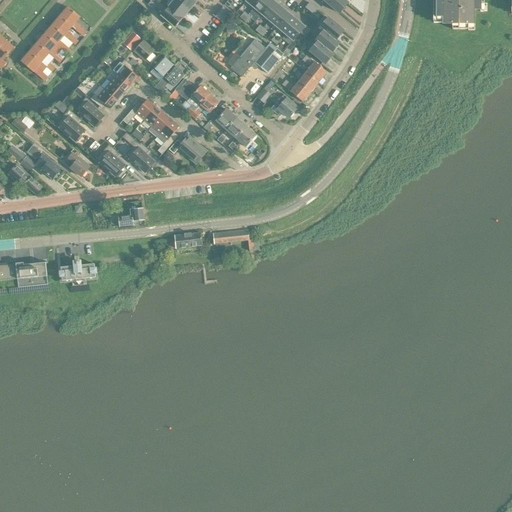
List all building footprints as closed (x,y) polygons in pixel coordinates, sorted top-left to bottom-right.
[(174,0),(169,7),(173,11),(182,19),(189,10),(176,0),(174,0)] [(176,0),(189,10),(196,2),(193,0),(176,0)] [(260,0),(254,8),(248,15),(251,18),(256,21),(262,14),(273,1),(272,0),(260,0)] [(324,0),(340,13),(348,4),(343,0),(324,0)] [(433,0),(433,21),(443,21),(443,24),(452,24),(452,30),(468,30),(468,31),(475,31),(475,24),(474,24),(474,10),(481,10),(481,12),(483,12),(484,12),(486,12),(486,5),(484,5),(484,0),(433,0)] [(262,14),(269,21),(281,7),(273,1),(262,14)] [(310,3),(306,8),(314,15),(318,10),(310,3)] [(162,16),(175,27),(182,19),(173,11),(169,7),(162,16)] [(224,7),(220,12),(228,19),(232,14),(224,7)] [(269,21),(277,28),(289,14),(281,7),(269,21)] [(86,32),(75,22),(80,17),(68,8),(60,17),(72,26),(71,27),(82,36),(86,32)] [(215,17),(224,24),(228,19),(220,12),(215,17)] [(277,28),(285,34),(297,20),(289,14),(277,28)] [(251,18),(248,15),(243,20),(247,23),(251,18)] [(336,41),(344,31),(324,15),(316,25),(324,31),(336,41)] [(71,27),(72,26),(60,17),(53,26),(64,35),(64,36),(75,45),(78,41),(67,31),(71,27)] [(300,32),(303,29),(305,27),(297,20),(285,34),(293,41),(300,32)] [(60,40),(64,36),(64,35),(53,26),(45,34),(62,49),(62,50),(67,54),(71,50),(60,40)] [(332,53),(340,44),(336,41),(324,31),(316,41),(318,42),(332,53)] [(133,32),(128,37),(136,44),(141,39),(133,32)] [(58,54),(62,50),(62,49),(45,34),(37,43),(49,53),(48,54),(59,63),(63,59),(58,54)] [(271,40),(277,45),(280,41),(274,37),(271,40)] [(283,53),(270,43),(266,49),(255,40),(240,58),(238,55),(235,56),(229,62),(230,65),(232,67),(232,68),(242,77),(252,66),(254,68),(256,68),(258,65),(268,73),(284,55),(283,53)] [(135,52),(145,61),(155,50),(145,41),(135,52)] [(0,67),(1,69),(6,63),(3,60),(13,48),(6,42),(0,48),(0,67)] [(318,42),(310,51),(326,64),(334,54),(332,53),(318,42)] [(41,62),(48,54),(49,53),(37,43),(30,52),(41,62)] [(284,55),(286,57),(291,52),(287,48),(283,53),(284,55)] [(41,62),(30,52),(22,61),(33,71),(44,81),(48,76),(43,72),(47,67),(41,62)] [(159,55),(150,65),(154,69),(150,72),(160,81),(161,82),(175,66),(174,66),(167,60),(171,55),(168,53),(164,57),(163,58),(159,55)] [(313,61),(307,56),(304,60),(312,67),(307,72),(307,73),(319,82),(327,72),(313,61)] [(120,62),(113,71),(118,75),(131,86),(138,78),(132,73),(135,69),(125,60),(122,64),(120,62)] [(155,87),(155,88),(162,94),(162,93),(166,89),(164,88),(169,82),(175,87),(185,75),(177,68),(181,64),(179,62),(178,62),(174,66),(175,66),(161,82),(160,81),(155,87)] [(47,67),(52,72),(56,68),(50,63),(47,67)] [(307,73),(307,72),(306,71),(302,75),(304,76),(299,82),(311,92),(319,82),(307,73)] [(124,94),(131,86),(118,75),(111,83),(124,94)] [(210,95),(201,86),(198,89),(185,79),(175,91),(179,94),(188,101),(187,102),(192,106),(187,112),(191,116),(210,95)] [(284,85),(283,85),(291,92),(303,102),(311,92),(299,82),(295,87),(287,81),(284,85)] [(118,102),(124,94),(111,83),(104,90),(118,102)] [(78,87),(74,92),(82,100),(83,92),(78,87)] [(111,110),(118,102),(104,90),(98,98),(95,95),(91,100),(102,109),(105,105),(111,110)] [(265,90),(258,98),(263,103),(271,94),(265,90)] [(163,95),(167,99),(168,98),(172,94),(167,91),(163,95)] [(196,120),(205,109),(210,113),(219,103),(210,95),(191,116),(196,120)] [(283,96),(276,103),(271,109),(280,116),(283,113),(289,118),(298,108),(287,98),(286,99),(283,96)] [(74,102),(67,97),(61,104),(65,107),(68,109),(74,102)] [(75,109),(95,126),(96,126),(97,127),(101,122),(100,121),(104,117),(95,109),(97,107),(86,97),(75,109)] [(144,121),(155,108),(147,101),(143,106),(139,103),(130,113),(134,117),(137,114),(144,121)] [(163,114),(160,112),(155,108),(144,121),(152,127),(163,114)] [(80,118),(74,113),(69,109),(57,123),(61,127),(61,128),(76,141),(77,140),(78,141),(82,136),(81,135),(85,131),(76,123),(80,118)] [(226,130),(237,118),(227,109),(217,121),(226,130)] [(156,138),(171,121),(163,114),(152,127),(149,131),(156,138)] [(23,133),(28,127),(17,118),(12,124),(23,133)] [(236,139),(246,127),(237,118),(226,130),(236,139)] [(174,133),(179,128),(171,121),(156,138),(164,144),(165,143),(169,147),(178,137),(174,133)] [(205,128),(209,131),(213,126),(209,122),(205,128)] [(246,127),(236,139),(246,147),(256,136),(246,127)] [(127,132),(122,137),(132,146),(137,141),(127,132)] [(227,138),(222,135),(218,140),(222,144),(227,138)] [(179,149),(196,164),(207,151),(189,136),(182,144),(177,140),(169,150),(174,154),(179,149)] [(140,144),(137,141),(132,146),(133,147),(126,155),(146,173),(146,172),(147,173),(152,168),(151,167),(154,163),(145,155),(150,150),(141,143),(140,144)] [(238,147),(233,142),(229,147),(234,151),(238,147)] [(120,154),(113,148),(109,144),(96,159),(116,176),(117,176),(118,177),(122,172),(121,171),(125,166),(116,159),(120,154)] [(33,145),(28,152),(36,159),(37,158),(39,160),(35,164),(36,165),(42,171),(53,179),(61,170),(50,161),(44,156),(43,155),(40,153),(41,152),(33,145)] [(13,149),(9,153),(16,159),(17,159),(22,164),(31,171),(36,165),(35,164),(27,158),(21,153),(20,155),(13,149)] [(9,153),(6,157),(13,163),(16,159),(9,153)] [(70,160),(67,165),(81,177),(90,167),(79,158),(78,159),(72,154),(69,158),(70,160)] [(25,185),(36,195),(43,188),(17,165),(13,169),(8,174),(23,187),(25,185)] [(143,209),(130,210),(130,216),(118,217),(119,226),(134,225),(134,222),(144,221),(143,209)] [(214,244),(237,242),(249,240),(248,230),(213,234),(214,244)] [(202,245),(202,244),(201,233),(191,234),(191,233),(185,234),(185,235),(175,236),(175,240),(165,241),(166,250),(202,245)] [(17,279),(47,276),(46,262),(24,265),(24,263),(16,263),(16,264),(6,265),(7,280),(17,279)] [(62,281),(96,277),(94,264),(81,265),(80,262),(74,263),(74,266),(61,267),(62,281)]
